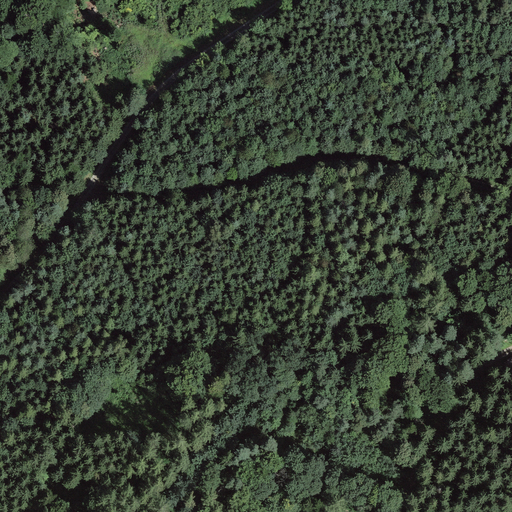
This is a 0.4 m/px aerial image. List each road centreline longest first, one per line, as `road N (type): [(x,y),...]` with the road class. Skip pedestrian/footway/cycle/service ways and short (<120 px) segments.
road 1 (track): [(511,196),(451,179),(335,165),(141,201),(83,198)]
road 2 (track): [(284,0),(150,99),(0,302)]
road 3 (track): [(511,344),(475,363),(394,511)]
